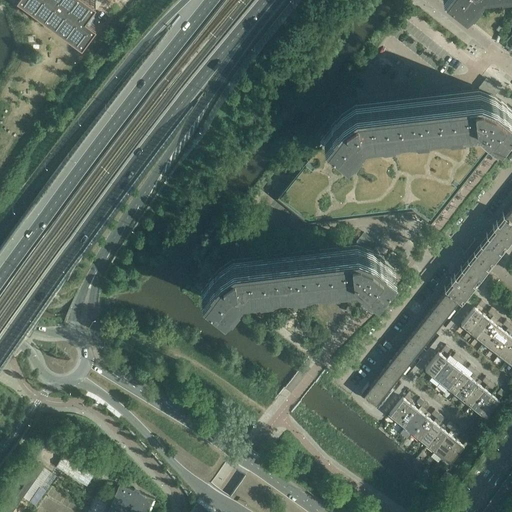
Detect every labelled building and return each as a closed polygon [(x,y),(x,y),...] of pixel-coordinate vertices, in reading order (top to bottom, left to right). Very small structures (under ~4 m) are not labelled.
[(26,0),(82,40),(96,21),(85,13),(94,0),(26,0)] [(511,106),(507,102),(508,101),(502,96),(501,97),(496,93),(502,87),(487,76),(479,85),(481,87),(480,87),(356,100),(356,99),(346,92),(335,107),(341,111),(337,116),(336,115),(331,121),(332,122),(323,133),(326,135),(330,138),(346,151),(353,145),(354,146),(361,136),(361,135),(365,131),(381,129),(382,129),(394,128),(394,127),(401,125),(407,124),(415,125),(415,126),(428,124),(428,123),(434,121),(441,120),(448,121),(448,122),(461,121),(461,119),(477,118),(482,122),(492,130),(492,129),(500,133),(511,117),(511,106)] [(493,145),(491,144),(500,133),(492,129),(492,130),(482,122),(477,118),(461,119),(461,121),(448,122),(448,121),(441,120),(434,121),(428,123),(428,124),(415,126),(415,125),(407,124),(401,125),(394,127),(394,128),(382,129),(381,129),(365,131),(361,135),(361,136),(354,146),(353,145),(346,151),(330,138),(326,135),(323,133),(322,131),(315,139),(317,141),(313,145),(316,147),(309,156),(307,154),(275,195),(309,219),(414,208),(416,209),(415,211),(418,213),(416,215),(422,220),(425,217),(432,222),(493,145)] [(486,263),(501,245),(504,241),(506,243),(511,237),(508,236),(511,231),(511,205),(499,222),(497,220),(493,225),(495,227),(474,253),(457,275),(455,273),(451,278),(453,280),(439,297),(452,307),(465,290),(467,292),(475,282),(472,281),(486,263)] [(385,256),(386,255),(380,250),(379,251),(374,247),(379,241),(365,230),(357,239),(359,241),(358,241),(233,254),(233,253),(224,246),(213,261),(219,265),(215,270),(214,269),(209,275),(210,276),(201,287),(204,289),(208,292),(224,305),(231,299),(231,300),(237,293),(239,290),(238,289),(243,285),(259,283),(272,282),(272,281),(278,279),(285,278),(293,279),(293,280),(306,278),(306,277),(312,275),(319,274),(326,275),(326,276),(339,275),(339,273),(355,272),(360,276),(370,284),(370,283),(378,287),(395,265),(385,256)] [(420,347),(452,307),(439,297),(408,337),(420,347)] [(469,330),(483,313),(475,306),(461,324),(469,330)] [(476,336),(490,319),(483,313),(469,330),(476,336)] [(484,342),(498,325),(490,319),(476,336),(484,342)] [(491,348),(505,331),(498,325),(484,342),(491,348)] [(499,354),(511,337),(511,336),(505,331),(491,348),(499,354)] [(389,386),(414,354),(420,347),(408,337),(371,384),(368,382),(361,391),(378,404),(392,388),(389,386)] [(507,360),(511,352),(511,337),(499,354),(507,360)] [(433,375),(447,358),(439,351),(425,369),(433,375)] [(441,381),(454,364),(447,358),(433,375),(441,381)] [(448,387),(462,370),(454,364),(441,381),(448,387)] [(456,393),(469,376),(462,370),(448,387),(456,393)] [(463,399),(477,382),(469,376),(456,393),(463,399)] [(471,405),(484,388),(477,382),(463,399),(471,405)] [(478,411),(492,394),(484,388),(471,405),(478,411)] [(486,417),(500,400),(492,394),(478,411),(486,417)] [(397,420),(411,403),(403,396),(389,414),(397,420)] [(405,426),(419,409),(411,403),(397,420),(405,426)] [(412,432),(426,415),(419,409),(405,426),(412,432)] [(420,438),(434,421),(426,415),(412,432),(420,438)] [(427,444),(441,427),(434,421),(420,438),(427,444)] [(435,450),(449,433),(441,427),(427,444),(435,450)] [(443,456),(456,439),(449,433),(435,450),(443,456)] [(450,462),(464,445),(456,439),(443,456),(450,462)] [(87,484),(100,463),(70,444),(56,465),(87,484)] [(39,462),(5,511),(12,511),(24,495),(37,504),(57,473),(39,462)] [(147,511),(154,498),(120,484),(107,511),(147,511)]
